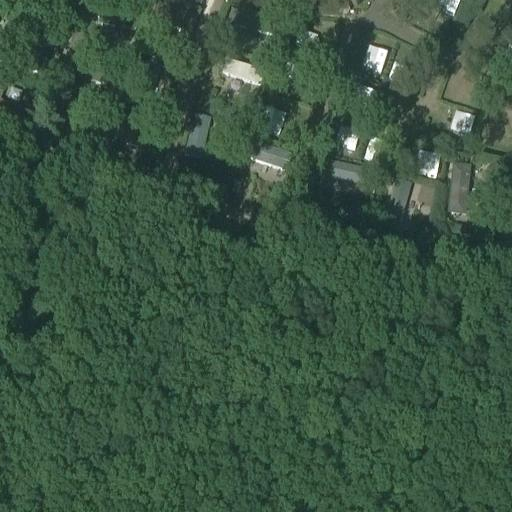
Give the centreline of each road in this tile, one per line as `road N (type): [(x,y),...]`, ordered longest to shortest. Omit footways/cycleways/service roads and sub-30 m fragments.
road 1 (track): [(84,0),(55,137),(61,151),(288,224),(511,267)]
road 2 (track): [(288,224),(330,68),(379,0)]
road 3 (track): [(161,183),(218,0)]
road 4 (track): [(362,22),(511,76)]
